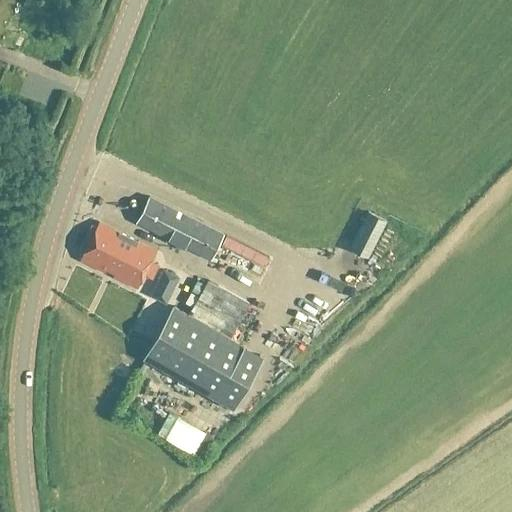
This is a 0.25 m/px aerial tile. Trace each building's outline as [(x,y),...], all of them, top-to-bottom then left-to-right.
[(221,235),(148,198),(135,224),(208,261),(221,235)] [(385,222),(367,213),(349,248),(366,257),(385,222)] [(98,223),(79,261),(136,289),(149,263),(155,252),(98,223)] [(207,281),(206,281),(199,293),(200,293),(197,297),(191,307),(186,315),(229,339),(248,305),(207,281)] [(190,293),(184,303),(191,307),(197,297),(190,293)] [(144,360),(231,409),(260,357),(229,339),(186,315),(173,308),(144,360)]
